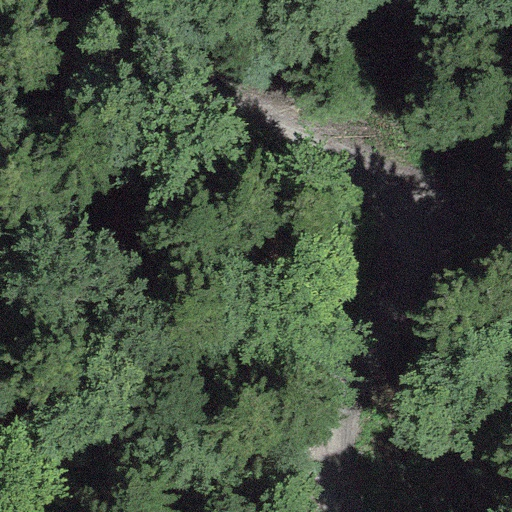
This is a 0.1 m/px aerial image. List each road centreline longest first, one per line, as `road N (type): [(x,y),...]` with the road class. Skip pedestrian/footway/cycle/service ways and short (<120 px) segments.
road 1 (track): [(342,511),(334,450),(340,408),(409,281),(418,249),(414,223),(397,199),(355,170),(125,39),(79,0)]
road 2 (track): [(288,0),(419,52),(511,69)]
